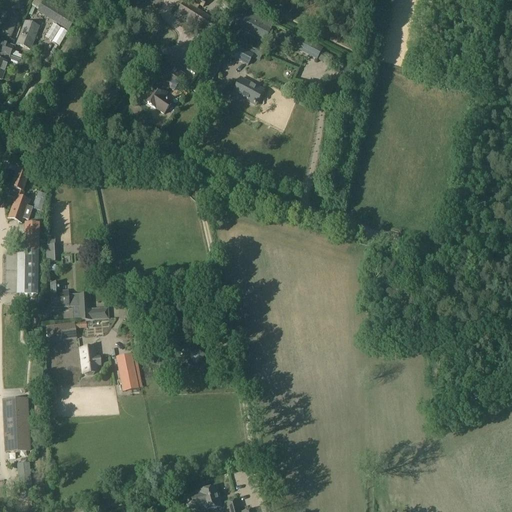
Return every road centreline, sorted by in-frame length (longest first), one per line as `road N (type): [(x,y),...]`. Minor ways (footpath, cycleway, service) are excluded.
road 1 (unclassified): [(511,264),(0,119)]
road 2 (unknown): [(102,347),(122,298),(86,146),(122,82),(192,41)]
road 3 (unknown): [(198,179),(252,441),(247,491)]
road 4 (unknown): [(301,209),(320,114),(316,77),(305,60)]
road 5 (unknown): [(12,123),(79,19),(80,0)]
